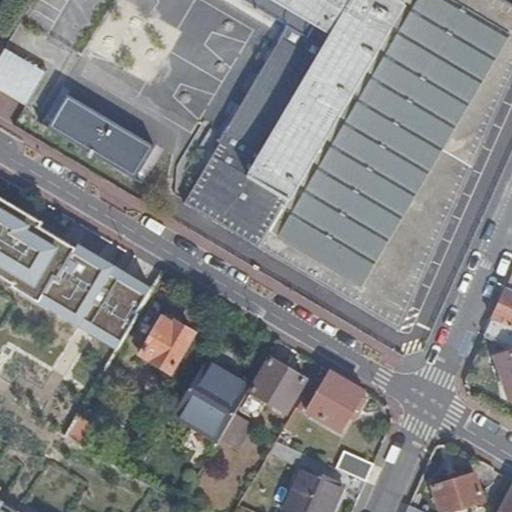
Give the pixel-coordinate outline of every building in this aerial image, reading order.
[(245,0),(288,25),(186,202),(401,332),(511,85),(511,5),(502,0),(245,0)] [(47,70),(6,46),(0,56),(0,88),(26,104),(47,70)] [(154,145),(68,92),(46,126),(132,179),(154,145)] [(46,225),(0,197),(0,511),(13,511),(0,504),(0,282),(118,352),(154,290),(81,246),(79,250),(43,229),(46,225)] [(511,277),(503,298),(493,320),(511,327),(511,328),(511,277)] [(176,326),(165,320),(144,355),(174,373),(196,334),(178,324),(176,326)] [(511,328),(511,327),(493,320),(486,336),(499,342),(501,337),(511,342),(511,353),(499,357),(511,399),(511,398),(511,328)] [(273,359),(253,393),(289,413),(308,381),(273,359)] [(251,389),(207,362),(176,413),(220,440),(236,414),(251,389)] [(366,392),(333,373),(309,413),(342,432),(356,410),(359,412),(363,411),(369,400),(368,396),(365,394),(366,392)] [(98,418),(83,409),(70,431),(85,439),(98,418)] [(236,414),(220,440),(239,451),(255,425),(236,414)] [(303,454),(277,443),(270,455),(298,467),(303,454)] [(344,455),(338,469),(367,482),(374,468),(344,455)] [(331,511),(343,485),(305,469),(286,511),(331,511)] [(477,473),(435,487),(442,511),(454,511),(486,502),(477,473)] [(511,511),(511,494),(502,511),(511,511)]
